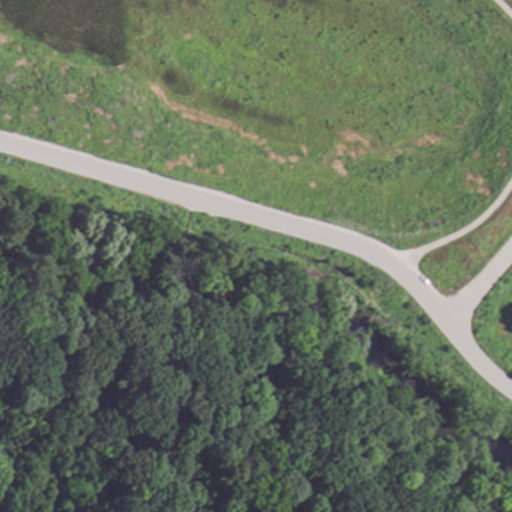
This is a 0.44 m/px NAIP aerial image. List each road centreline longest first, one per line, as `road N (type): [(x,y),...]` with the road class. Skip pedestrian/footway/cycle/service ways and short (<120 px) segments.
road 1 (residential): [(0,148),(350,247),(401,281),(511,396)]
road 2 (track): [(0,442),(44,469),(67,511),(48,506),(57,493)]
